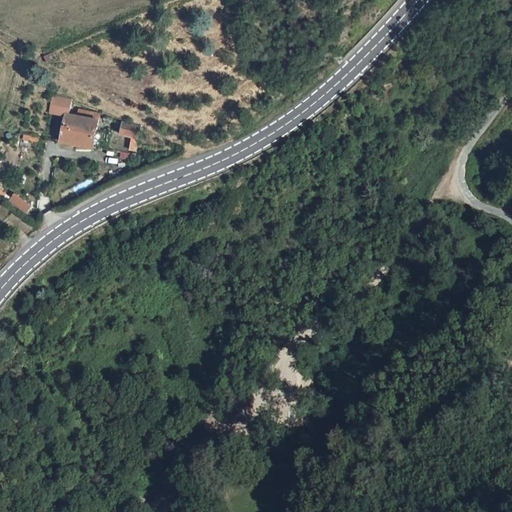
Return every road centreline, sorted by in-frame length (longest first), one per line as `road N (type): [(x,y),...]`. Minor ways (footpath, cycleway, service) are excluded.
road 1 (secondary): [(417,0),(303,111),(215,164),(86,218),(37,252),(0,292)]
road 2 (unclassified): [(511,89),(467,144),(461,165),(470,198),(511,219)]
